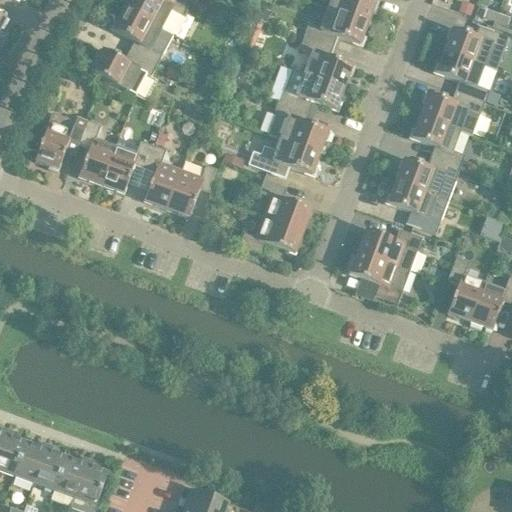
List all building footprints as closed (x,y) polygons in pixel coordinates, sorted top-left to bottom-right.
[(188,7),(174,0),(164,0),(162,5),(151,0),(129,0),(123,12),(160,32),(170,13),(182,19),(188,7)] [(331,0),(328,11),(367,26),(372,12),(374,13),(377,4),(365,0),(331,0)] [(254,15),(254,17),(254,19),(255,20),(256,20),(257,21),(260,22),(261,23),(264,24),(265,23),(266,22),(267,20),(269,16),(269,15),(269,13),(268,12),(267,12),(267,10),(268,7),(267,5),(266,4),(264,4),(263,3),(262,3),(260,2),(259,2),(258,4),(257,5),(256,7),(256,8),(256,9),(255,10),(255,11),(254,15)] [(303,39),(326,48),(330,37),(361,49),(364,40),(362,39),(367,26),(328,11),(320,31),(308,27),(303,39)] [(494,24),(497,16),(485,11),(482,20),(494,24)] [(134,57),(156,69),(172,38),(160,32),(123,12),(117,25),(114,24),(110,32),(139,47),(134,57)] [(497,16),(494,24),(506,28),(509,20),(497,16)] [(241,48),(240,51),(240,52),(241,53),(242,53),(243,53),(243,54),(244,54),(245,54),(247,55),(249,55),(250,54),(250,53),(251,52),(252,51),(252,50),(253,48),(254,46),(254,45),(254,44),(255,44),(255,43),(256,42),(257,38),(259,33),(261,28),(261,27),(260,25),(252,23),(249,23),(249,24),(248,25),(247,26),(246,27),(245,27),(244,29),(243,33),(244,35),(244,36),(245,37),(244,37),(245,38),(244,40),(243,41),(243,42),(242,46),(241,47),(241,48)] [(448,41),(443,54),(483,69),(490,49),(503,53),(507,40),(485,31),(481,42),(449,31),(446,40),(448,41)] [(326,48),(303,39),(298,52),(311,57),(303,77),(343,91),(348,78),(350,79),(353,70),(322,58),(326,48)] [(156,69),(134,57),(129,67),(100,51),(95,60),(97,61),(90,74),(135,98),(146,77),(150,79),(156,69)] [(476,89),(483,69),(443,54),(438,68),(436,67),(433,76),(464,87),(460,97),(483,106),(488,93),(476,89)] [(291,72),(279,105),(302,113),(306,103),(337,114),(340,105),(338,105),(343,91),(303,77),(291,72)] [(478,119),(483,106),(460,97),(456,108),(425,96),(422,105),(424,106),(419,119),(459,134),(466,114),(478,119)] [(267,137),(279,142),(319,156),(324,143),(326,144),(329,135),(298,123),(302,113),(279,105),(267,137)] [(68,144),(78,147),(87,124),(75,120),(74,125),(52,117),(43,141),(33,137),(28,151),(38,154),(34,164),(48,169),(48,171),(57,175),(68,144)] [(451,154),(459,134),(419,119),(414,133),(412,132),(409,141),(440,152),(436,163),(459,171),(464,158),(451,154)] [(78,180),(100,188),(115,149),(95,142),(100,129),(87,124),(78,147),(89,151),(78,180)] [(319,156),(279,142),(275,153),(262,148),(259,157),(251,154),(246,167),(278,179),(282,168),(313,180),(316,171),(314,170),(319,156)] [(133,168),(144,172),(152,149),(139,144),(135,156),(115,149),(100,188),(123,197),(133,168)] [(143,204),(166,212),(180,173),(160,166),(165,153),(152,149),(144,172),(154,175),(143,204)] [(224,155),(222,162),(241,169),(243,162),(224,155)] [(447,204),(459,171),(436,163),(433,173),(401,162),(398,170),(400,171),(395,185),(447,204)] [(200,180),(180,173),(166,212),(188,221),(199,192),(210,196),(218,173),(205,168),(200,180)] [(270,200),(263,220),(302,235),(310,212),(282,202),(286,191),(263,182),(258,196),(270,200)] [(435,237),(447,204),(395,185),(390,198),(388,197),(385,206),(416,218),(412,229),(435,237)] [(294,257),(302,235),(263,220),(255,240),(243,235),(238,249),(261,257),(265,246),(294,257)] [(365,233),(357,255),(409,274),(421,241),(398,232),(394,243),(365,233)] [(396,307),(401,294),(409,274),(357,255),(349,277),(378,288),(374,299),(396,307)] [(469,324),(483,285),(464,278),(468,265),(455,260),(446,283),(457,287),(447,316),(469,324)] [(502,304),(511,307),(511,281),(508,280),(503,292),(483,285),(469,324),(491,333),(502,304)] [(0,450),(0,474),(12,479),(25,444),(10,439),(12,434),(7,433),(0,450)] [(12,479),(33,486),(47,447),(41,445),(39,450),(25,444),(12,479)] [(33,486),(53,494),(66,459),(51,454),(53,449),(47,447),(33,486)] [(53,494),(73,501),(88,462),(82,460),(80,465),(66,459),(53,494)] [(88,462),(73,501),(69,510),(75,511),(93,511),(95,509),(107,475),(91,469),(93,464),(88,462)] [(184,511),(187,511),(224,511),(227,505),(191,492),(184,511)]
